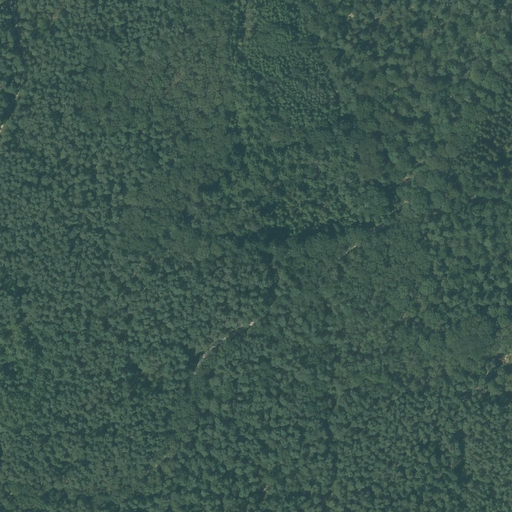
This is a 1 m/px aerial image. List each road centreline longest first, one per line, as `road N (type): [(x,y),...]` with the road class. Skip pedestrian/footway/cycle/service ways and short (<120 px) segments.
road 1 (track): [(379,227),(283,251),(271,308),(207,356),(167,447),(141,478),(108,488),(0,492)]
road 2 (track): [(322,511),(330,348),(321,281),(379,227)]
road 3 (track): [(321,0),(315,27),(325,69),(346,100),(357,138),(409,207)]
road 4 (track): [(511,57),(409,207)]
road 5 (track): [(0,130),(25,69),(9,0)]
